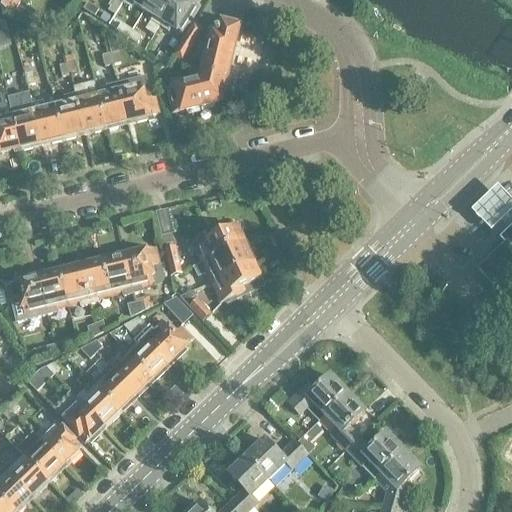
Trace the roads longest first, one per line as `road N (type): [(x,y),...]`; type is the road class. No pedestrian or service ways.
road 1 (residential): [(0,225),(359,134)]
road 2 (tertiary): [(110,511),(333,298)]
road 3 (residential): [(465,511),(468,469),(447,422),(333,298)]
road 4 (residential): [(359,134),(349,46),(289,0)]
road 5 (tertiary): [(417,219),(511,127)]
